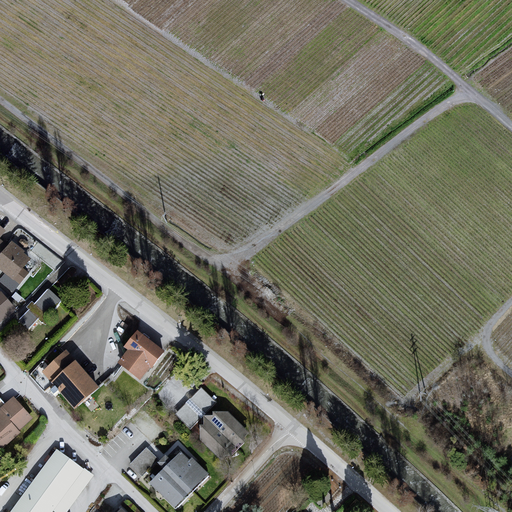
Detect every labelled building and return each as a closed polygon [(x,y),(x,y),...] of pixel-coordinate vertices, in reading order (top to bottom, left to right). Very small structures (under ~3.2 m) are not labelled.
[(0,267),(15,281),(35,258),(12,239),(8,244),(1,238),(6,233),(0,227),(0,267)] [(47,290),(22,322),(34,331),(52,308),(56,311),(63,302),(47,290)] [(0,294),(0,322),(16,310),(2,293),(0,294)] [(121,367),(145,385),(169,353),(140,331),(125,349),(132,354),(121,367)] [(42,371),(76,411),(102,389),(68,349),(42,371)] [(175,414),(224,461),(251,433),(202,386),(175,414)] [(0,451),(37,418),(16,396),(7,404),(0,396),(0,451)] [(12,511),(67,511),(94,475),(57,449),(12,511)] [(154,483),(178,507),(210,476),(186,451),(154,483)]
